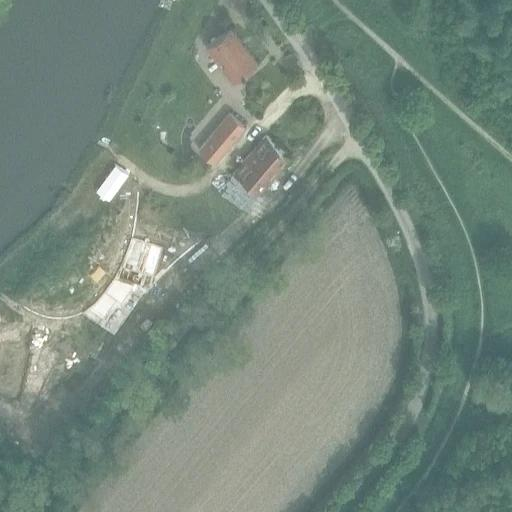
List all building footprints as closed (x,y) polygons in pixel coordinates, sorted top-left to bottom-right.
[(231,27),(206,45),(232,81),(257,63),(231,27)] [(243,123),(228,110),(196,146),(211,159),(243,123)] [(291,155),(279,145),(266,134),(233,170),(252,187),(236,204),(253,219),(268,201),(258,192),(291,155)] [(58,289),(48,299),(78,319),(108,275),(111,278),(117,270),(113,268),(134,237),(110,220),(86,249),(58,289)] [(0,380),(13,375),(18,359),(0,352),(0,380)]
